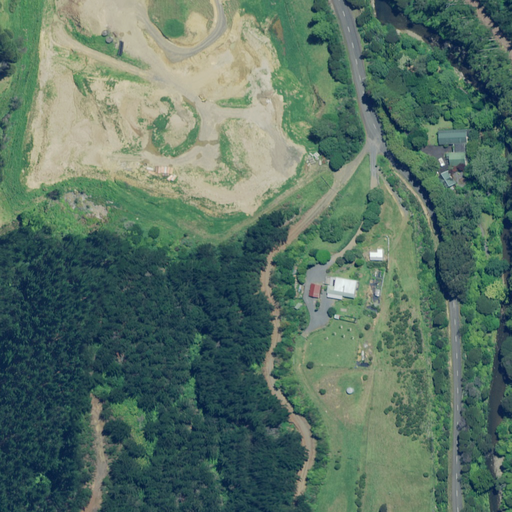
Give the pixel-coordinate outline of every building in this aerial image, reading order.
[(281,95),(274,98),(290,132),(296,129),(281,95)] [(469,152),(468,129),(441,131),(441,144),(455,144),(456,153),(451,153),(452,166),(467,165),(467,152),(469,152)] [(458,182),(450,170),(442,174),(450,187),(458,182)] [(359,280),(337,277),(335,286),(330,285),(329,293),(356,298),(359,280)] [(322,285),(312,284),(310,296),(320,297),(322,285)]
